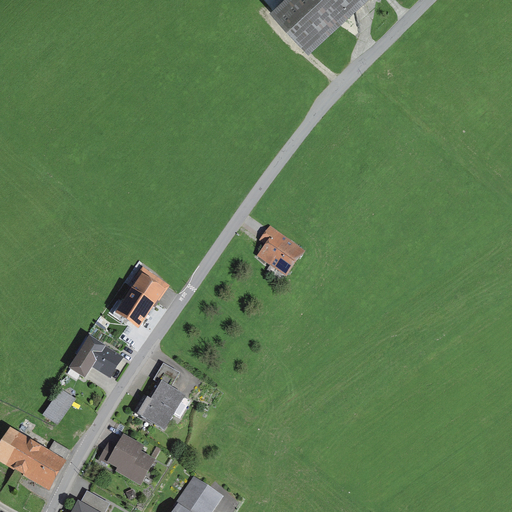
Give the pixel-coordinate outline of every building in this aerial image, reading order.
[(278,0),(269,8),(309,51),(365,0),(278,0)] [(259,241),(265,245),(257,256),(286,276),(303,252),(268,228),(259,241)] [(137,280),(122,303),(146,319),(153,309),(155,310),(171,286),(143,267),(135,278),(137,280)] [(111,380),(125,357),(90,335),(69,368),(85,379),(92,368),(111,380)] [(159,380),(171,388),(180,373),(163,363),(152,380),(157,383),(159,380)] [(132,412),(164,431),(174,415),(180,418),(190,401),(184,397),(185,396),(171,388),(159,380),(157,383),(149,397),(143,394),(132,412)] [(42,415),(58,426),(76,399),(61,389),(42,415)] [(0,443),(0,462),(48,491),(67,461),(10,427),(0,443)] [(109,442),(99,459),(119,471),(118,473),(140,486),(155,460),(145,454),(148,448),(123,434),(116,446),(109,442)] [(176,507),(172,511),(213,511),(224,497),(194,476),(173,506),(176,507)] [(133,489),(126,493),(129,500),(136,497),(133,489)] [(78,501),(71,511),(106,511),(111,504),(87,491),(81,502),(78,501)]
